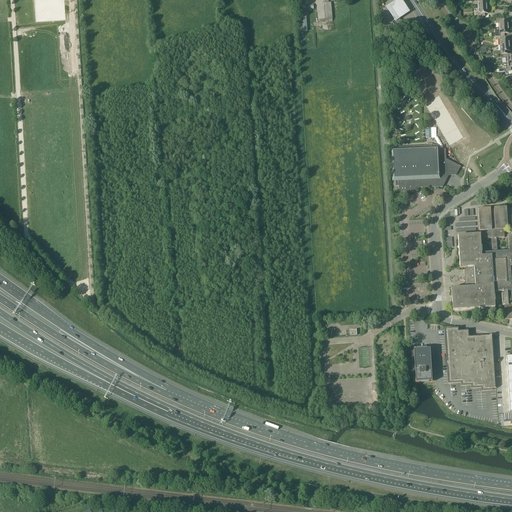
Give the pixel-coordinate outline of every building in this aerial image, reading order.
[(0,79),(15,78),(16,72),(51,69),(46,12),(28,14),(27,0),(10,0),(11,15),(5,16),(4,10),(0,10),(0,79)] [(410,11),(402,0),(395,0),(386,6),(395,20),(410,11)] [(318,20),(332,19),(330,3),(316,4),(318,20)] [(487,7),(477,8),(477,14),(476,14),(476,17),(484,17),(484,14),(488,14),(487,7)] [(298,31),(306,31),(305,13),(298,13),(298,31)] [(395,21),(392,23),(397,30),(403,25),(399,19),(399,18),(395,21)] [(499,28),(508,27),(508,21),(503,21),(503,19),(496,19),(496,23),(498,22),(499,28)] [(508,27),(499,28),(499,34),(497,34),(497,37),(504,37),(504,34),(509,33),(508,27)] [(509,39),(507,39),(504,39),(504,37),(497,37),(497,41),(498,41),(498,46),(500,46),(510,45),(509,39)] [(510,45),(500,46),(500,52),(492,52),(493,55),(503,55),(508,54),(508,51),(510,51),(510,45)] [(503,55),(504,58),(505,58),(506,63),(511,63),(511,56),(510,57),(510,54),(508,54),(503,55)] [(422,146),(397,147),(398,151),(392,152),(394,180),(398,180),(399,193),(414,192),(416,188),(443,187),(448,176),(456,175),(460,167),(444,159),(443,149),(441,150),(438,145),(422,146)] [(465,288),(451,289),(452,311),(495,308),(494,293),(503,292),(504,294),(501,294),(502,306),(504,306),(505,320),(511,319),(511,286),(511,287),(511,271),(511,234),(508,235),(508,237),(509,250),(497,251),(496,238),(504,237),(504,230),(508,229),(506,207),(494,208),(494,210),(491,210),(490,208),(478,209),(479,231),(483,231),(484,239),(492,238),(493,251),(481,252),(480,235),(458,236),(460,268),(464,268),(465,288)] [(460,332),(459,328),(446,329),(449,381),(462,381),(463,384),(472,383),(473,387),(483,386),(483,389),(496,388),(493,335),(489,335),(489,336),(470,337),(470,331),(460,332)] [(429,351),(411,352),(413,382),(431,381),(431,374),(432,374),(432,367),(430,367),(429,351)] [(510,415),(503,415),(504,423),(510,422),(510,423),(510,424),(511,423),(511,357),(506,358),(510,415)]
